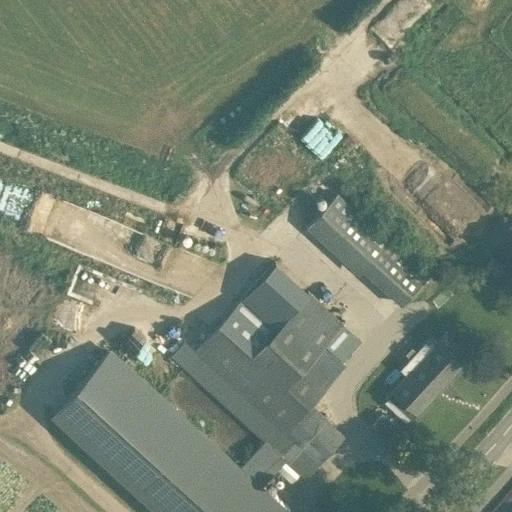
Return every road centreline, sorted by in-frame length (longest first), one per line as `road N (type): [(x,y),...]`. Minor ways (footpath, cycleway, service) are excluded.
road 1 (track): [(163,353),(256,247),(0,145)]
road 2 (track): [(193,217),(204,178),(381,0)]
